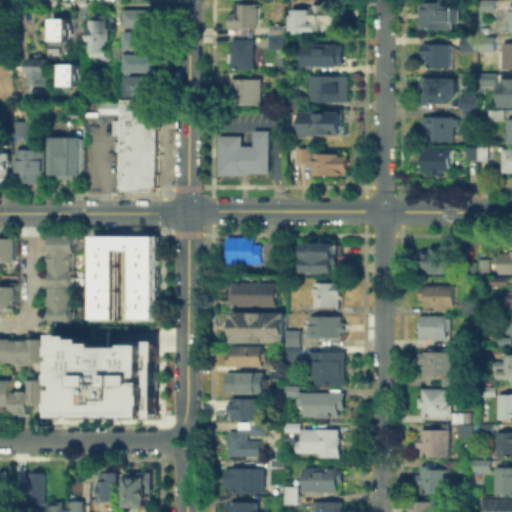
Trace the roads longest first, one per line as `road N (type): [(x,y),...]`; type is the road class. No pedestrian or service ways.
road 1 (residential): [(382,511),(384,0)]
road 2 (tertiary): [(0,212),(511,211)]
road 3 (tertiary): [(187,429),(189,0)]
road 4 (residential): [(0,439),(173,440)]
road 5 (residential): [(0,324),(29,314),(32,213)]
